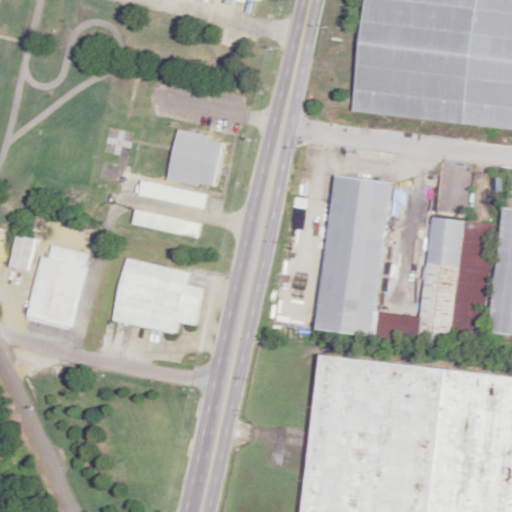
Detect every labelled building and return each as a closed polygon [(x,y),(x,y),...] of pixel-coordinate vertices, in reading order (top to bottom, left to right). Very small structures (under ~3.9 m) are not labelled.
[(511,0),(366,0),(355,116),(511,131),(511,0)] [(170,181),(217,189),(225,140),(179,132),(170,181)] [(319,332),(481,349),(494,224),(432,217),(421,317),(379,312),(392,182),(336,176),(319,332)] [(511,208),(503,208),(491,333),(511,335),(511,208)] [(10,267),(28,272),(35,240),(17,236),(10,267)] [(89,253),(52,245),(50,258),(42,256),(29,319),(73,328),(89,253)] [(188,272),(126,259),(114,321),(175,334),(177,323),(196,326),(203,288),(186,285),(188,272)] [(305,511),(511,511),(511,376),(320,358),(305,511)]
